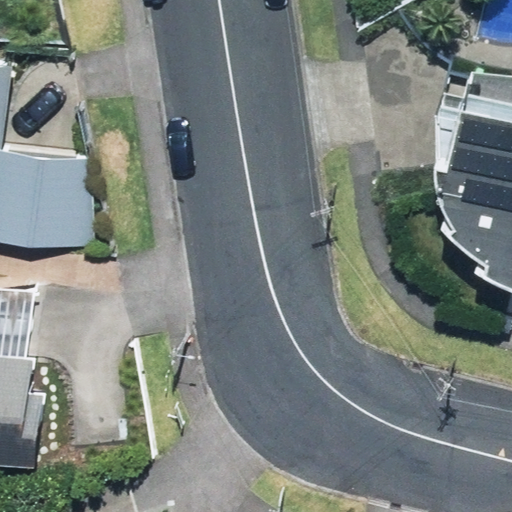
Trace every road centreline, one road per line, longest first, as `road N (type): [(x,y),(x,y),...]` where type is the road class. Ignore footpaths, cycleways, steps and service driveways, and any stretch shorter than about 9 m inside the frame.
road 1 (tertiary): [(511,458),(373,416),(302,354),(259,241),(220,0)]
road 2 (unknown): [(125,511),(286,325)]
